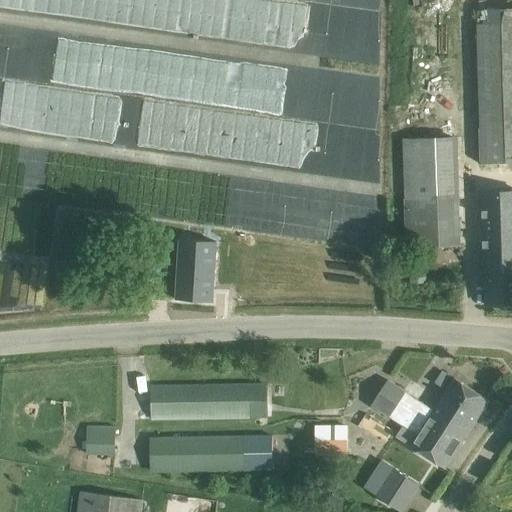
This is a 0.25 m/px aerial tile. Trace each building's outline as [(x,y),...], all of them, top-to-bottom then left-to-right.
[(511,7),(477,8),(482,164),(511,162),(511,7)] [(457,136),(405,139),(408,247),(460,245),(457,136)] [(511,303),(511,190),(483,193),(486,305),(503,304),(503,303),(507,302),(507,304),(511,303)] [(217,240),(180,238),(176,299),(213,302),(217,240)] [(447,390),(455,377),(444,370),(436,382),(447,390)] [(371,405),(407,428),(418,412),(428,419),(431,414),(466,437),(489,400),(455,377),(447,390),(434,409),(388,379),(371,405)] [(271,384),(151,386),(152,418),(272,416),(272,399),(271,384)] [(395,431),(367,412),(359,424),(387,443),(395,431)] [(411,445),(445,468),(466,437),(431,414),(428,419),(418,412),(407,428),(418,435),(411,445)] [(346,418),(319,418),(320,453),(346,453),(346,418)] [(116,427),(88,426),(87,454),(115,455),(116,427)] [(273,469),(272,427),(151,430),(152,471),(273,469)] [(377,495),(402,511),(420,484),(394,468),(377,495)] [(141,511),(143,499),(80,491),(77,511),(141,511)]
